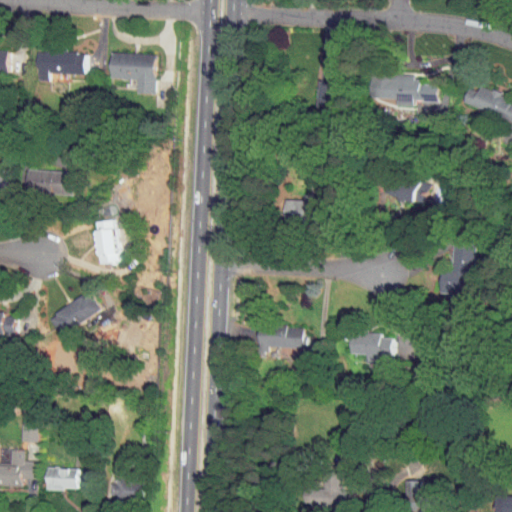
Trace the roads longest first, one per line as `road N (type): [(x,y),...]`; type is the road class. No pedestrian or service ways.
road 1 (primary): [(202,122),(183,511)]
road 2 (primary): [(216,360),(230,0)]
road 3 (residential): [(511,36),(403,19),(230,14)]
road 4 (residential): [(208,11),(3,0)]
road 5 (residential): [(378,272),(222,265)]
road 6 (primary): [(211,511),(216,360)]
road 7 (primary): [(208,0),(202,122)]
